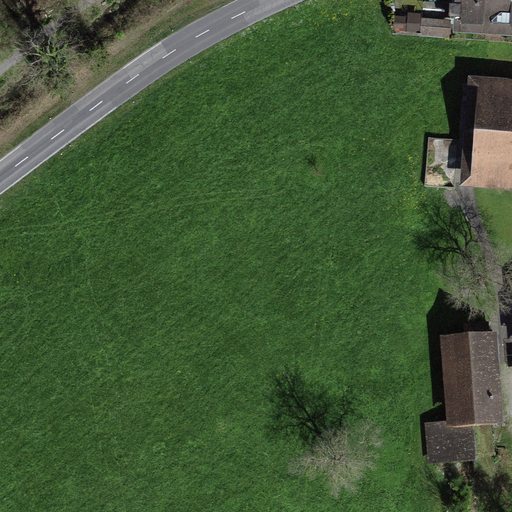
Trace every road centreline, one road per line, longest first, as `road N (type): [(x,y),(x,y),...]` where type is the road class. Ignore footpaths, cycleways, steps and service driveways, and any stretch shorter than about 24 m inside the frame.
road 1 (unknown): [(357,0),(394,67),(416,178),(429,475)]
road 2 (tertiary): [(271,0),(169,54),(0,178)]
